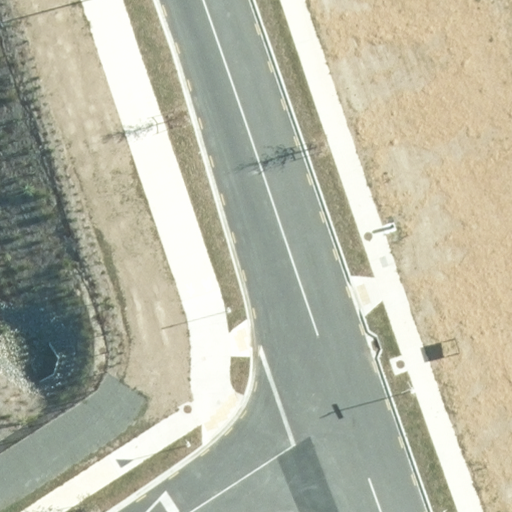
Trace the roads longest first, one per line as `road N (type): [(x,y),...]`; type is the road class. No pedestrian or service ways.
road 1 (residential): [(193,0),(347,424)]
road 2 (residential): [(187,511),(347,424)]
